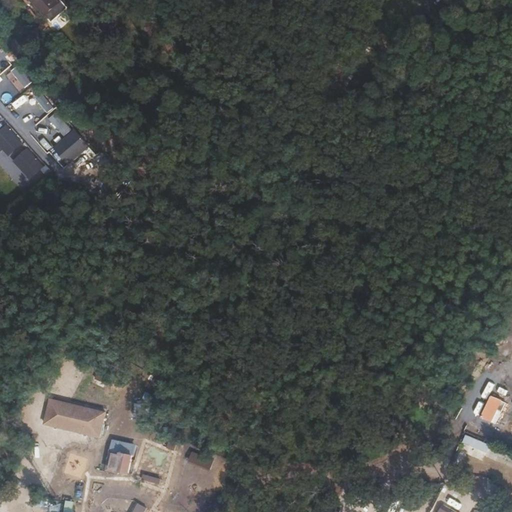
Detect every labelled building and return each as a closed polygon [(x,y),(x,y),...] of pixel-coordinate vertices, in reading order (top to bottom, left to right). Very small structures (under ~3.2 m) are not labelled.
[(37,26),(42,21),(33,9),(27,1),(25,0),(16,0),(16,1),(27,14),(24,16),(27,19),(30,17),(37,26)] [(28,0),(27,1),(33,9),(43,0),(28,0)] [(0,79),(0,90),(5,96),(16,87),(6,75),(0,79)] [(29,111),(43,102),(35,89),(20,98),(29,111)] [(74,130),(53,148),(67,164),(88,146),(74,130)] [(97,372),(94,381),(106,384),(109,375),(97,372)] [(499,388),(494,386),(486,405),(484,405),(480,416),(491,421),(500,399),(496,396),(499,388)] [(500,399),(491,421),(496,423),(505,401),(500,399)] [(101,440),(108,413),(51,400),(44,425),(101,440)] [(511,422),(509,420),(502,434),(507,437),(504,442),(511,445),(511,422)] [(487,453),(490,445),(467,435),(463,443),(487,453)] [(134,446),(114,441),(108,468),(128,472),(134,446)] [(192,454),(188,463),(205,469),(208,460),(192,454)] [(130,511),(143,511),(145,506),(134,502),(130,511)]
